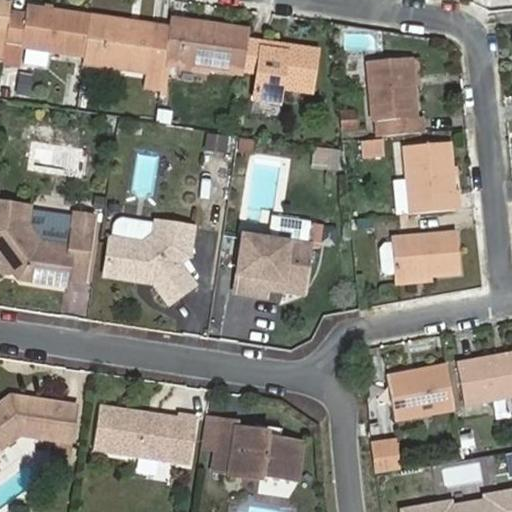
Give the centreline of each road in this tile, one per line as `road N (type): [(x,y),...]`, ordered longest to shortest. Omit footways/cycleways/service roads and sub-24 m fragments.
road 1 (residential): [(504,303),(478,33),(448,17),(334,0)]
road 2 (residential): [(0,334),(288,378),(319,365)]
road 3 (residential): [(319,365),(341,340),(367,328),(504,303)]
road 4 (residential): [(319,365),(339,397),(349,511)]
